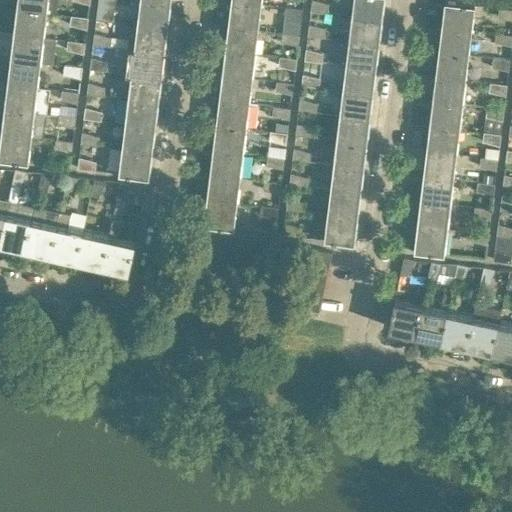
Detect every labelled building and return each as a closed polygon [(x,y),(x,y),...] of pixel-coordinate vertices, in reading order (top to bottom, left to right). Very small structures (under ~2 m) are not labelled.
[(17,0),(17,8),(47,12),(48,0),(17,0)] [(98,0),(97,18),(114,20),(116,0),(98,0)] [(171,1),(159,0),(139,0),(137,23),(168,26),(171,1)] [(231,0),(228,26),(258,30),(262,4),(231,0)] [(327,2),(320,0),(312,0),(311,9),(328,11),(329,2),(327,2)] [(384,0),(353,0),(352,14),(382,17),(384,0)] [(446,0),(444,0),(442,24),(472,28),(475,4),(446,0)] [(287,16),(302,20),(303,9),(286,7),(285,16),(287,16)] [(501,16),(511,18),(511,8),(499,7),(498,16),(501,16)] [(17,8),(14,33),(44,37),(47,12),(17,8)] [(379,44),(382,17),(352,14),(349,40),(379,44)] [(73,24),(87,28),(88,17),(71,15),(70,24),(73,24)] [(168,26),(137,23),(134,48),(165,52),(168,26)] [(323,28),(309,24),(308,35),(325,37),(326,28),(323,28)] [(442,24),(439,49),(469,53),(472,28),(442,24)] [(228,26),(225,51),(255,55),(258,30),(228,26)] [(109,36),(95,32),(94,43),(111,45),(112,36),(109,36)] [(495,39),(511,45),(511,34),(496,32),(495,39)] [(14,33),(11,58),(40,62),(44,37),(14,33)] [(284,42),(298,46),(300,35),(282,33),(281,42),(284,42)] [(70,49),(84,53),(85,42),(68,40),(67,49),(70,49)] [(349,40),(346,66),(376,70),(379,44),(349,40)] [(165,52),(134,48),(131,73),(162,77),(165,52)] [(500,57),(510,58),(511,49),(501,48),(500,57)] [(439,49),(436,74),(466,78),(469,53),(439,49)] [(320,54),(306,50),(305,61),(322,63),(323,54),(320,54)] [(225,51),(222,76),(252,79),(255,55),(225,51)] [(494,65),(509,69),(510,58),(500,57),(493,56),(492,65),(494,65)] [(106,61),(92,57),(90,68),(108,70),(109,61),(106,61)] [(281,67),(295,70),(296,60),(279,57),(278,67),(281,67)] [(11,58),(8,83),(37,87),(40,62),(11,58)] [(66,74),(81,78),(82,67),(65,65),(64,74),(66,74)] [(373,94),(376,70),(346,66),(343,91),(373,94)] [(162,77),(131,73),(128,98),(159,102),(162,77)] [(436,74),(433,99),(463,103),(466,78),(436,74)] [(317,79),(303,75),(302,86),(319,88),(320,78),(317,79)] [(222,76),(219,100),(249,104),(252,79),(222,76)] [(491,90),(506,94),(507,83),(490,81),(489,90),(491,90)] [(103,86),(89,82),(87,93),(104,95),(106,86),(103,86)] [(276,82),(275,91),(278,91),(292,95),(293,84),(276,82)] [(49,88),(37,87),(8,83),(4,108),(46,113),(49,88)] [(63,99),(78,103),(79,92),(62,90),(61,99),(63,99)] [(343,91),(340,116),(370,119),(373,94),(343,91)] [(128,98),(127,102),(125,123),(156,127),(159,102),(128,98)] [(433,99),(430,124),(460,128),(463,103),(433,99)] [(246,129),(249,104),(219,100),(216,125),(246,129)] [(314,104),(300,100),(299,111),(316,113),(317,103),(314,104)] [(269,106),(267,115),(275,116),(289,120),(290,109),(269,106)] [(487,106),(484,131),(501,133),(504,108),(487,106)] [(100,111),(86,107),(84,118),(101,120),(103,111),(100,111)] [(1,133),(31,137),(43,138),(46,113),(4,108),(1,133)] [(60,124),(74,128),(76,117),(59,115),(58,124),(60,124)] [(367,144),(370,119),(340,116),(337,140),(367,144)] [(125,123),(122,145),(122,148),(127,149),(152,152),(156,127),(125,123)] [(277,131),(287,133),(288,124),(278,123),(277,131)] [(311,128),(297,124),(295,135),(313,137),(314,128),(311,128)] [(430,124),(427,145),(427,149),(457,153),(460,128),(430,124)] [(216,125),(214,145),(213,149),(243,153),(246,129),(216,125)] [(271,141),(286,144),(287,133),(277,131),(270,130),(270,131),(269,141),(271,141)] [(485,140),(500,144),(501,133),(484,131),(483,140),(485,140)] [(82,132),(81,143),(98,145),(99,136),(97,136),(82,132)] [(1,133),(0,143),(0,157),(28,161),(31,137),(1,133)] [(57,149),(71,153),(73,142),(56,140),(54,149),(57,149)] [(337,140),(336,145),(334,165),(364,169),(367,144),(337,140)] [(152,152),(127,149),(122,148),(119,173),(149,176),(152,152)] [(213,149),(210,175),(240,179),(243,153),(213,149)] [(308,153),(294,149),(292,160),(310,162),(311,153),(308,153)] [(427,149),(424,174),(454,178),(457,153),(427,149)] [(268,165),(283,168),(284,158),(267,156),(266,165),(268,165)] [(482,165),(497,169),(498,158),(481,156),(480,165),(482,165)] [(78,168),(95,170),(96,160),(94,160),(79,157),(78,168)] [(361,193),(364,169),(334,165),(331,190),(361,193)] [(0,238),(0,240),(26,246),(35,205),(19,202),(22,187),(28,171),(16,168),(9,200),(0,238)] [(49,191),(54,174),(43,171),(39,189),(49,191)] [(511,174),(505,173),(503,184),(511,184),(511,174)] [(74,194),(80,177),(68,174),(64,192),(74,194)] [(305,178),(291,174),(289,185),(306,187),(308,178),(305,178)] [(424,174),(421,199),(451,203),(454,178),(424,174)] [(210,175),(207,199),(237,203),(240,179),(210,175)] [(106,181),(95,178),(91,195),(101,198),(106,181)] [(119,182),(112,218),(121,219),(126,200),(143,203),(147,185),(120,179),(119,182)] [(265,191),(279,194),(281,184),(264,181),(263,191),(265,191)] [(479,190),(494,194),(495,183),(478,181),(477,190),(479,190)] [(361,193),(331,190),(327,215),(358,219),(361,193)] [(0,197),(0,238),(9,200),(0,197)] [(511,200),(502,198),(500,209),(511,210),(511,200)] [(234,227),(237,203),(207,199),(204,223),(234,227)] [(302,203),(288,199),(286,210),(303,212),(304,203),(302,203)] [(421,199),(417,224),(448,228),(451,203),(421,199)] [(35,205),(26,246),(51,252),(60,211),(35,205)] [(261,205),(260,214),(277,218),(279,207),(261,205)] [(476,215),(491,219),(492,208),(475,206),(474,215),(476,215)] [(51,252),(77,258),(83,228),(68,225),(70,213),(60,211),(51,252)] [(355,242),(358,219),(327,215),(325,238),(355,242)] [(129,269),(132,255),(135,240),(120,236),(123,220),(112,218),(109,234),(102,263),(129,269)] [(299,226),(285,222),(283,233),(301,235),(302,226),(299,226)] [(511,226),(499,223),(497,234),(511,235),(511,226)] [(414,249),(445,253),(448,228),(417,224),(414,249)] [(83,228),(77,258),(102,263),(109,234),(83,228)] [(473,239),(488,244),(489,233),(472,230),(471,239),(473,239)] [(511,235),(497,234),(494,259),(511,261),(511,255),(511,235)] [(307,245),(304,258),(330,264),(332,252),(332,251),(307,245)] [(415,258),(404,256),(400,273),(409,275),(409,272),(415,258)] [(304,258),(301,270),(327,276),(330,264),(304,258)] [(437,277),(442,263),(431,260),(428,277),(436,279),(437,277)] [(463,280),(469,266),(458,264),(454,281),(463,283),(463,280)] [(489,283),(494,269),(484,267),(480,284),(489,286),(489,283)] [(301,270),(299,281),(325,287),(327,276),(301,270)] [(299,281),(296,293),(322,299),(325,287),(299,281)] [(296,293),(294,306),(295,306),(319,311),(322,299),(296,293)] [(422,303),(395,297),(389,326),(415,332),(422,303)] [(415,332),(441,338),(448,309),(422,303),(415,332)] [(473,315),(466,344),(492,349),(498,320),(501,309),(475,304),(473,315)] [(441,338),(466,344),(473,315),(448,309),(441,338)] [(492,349),(511,353),(511,323),(498,320),(492,349)]
